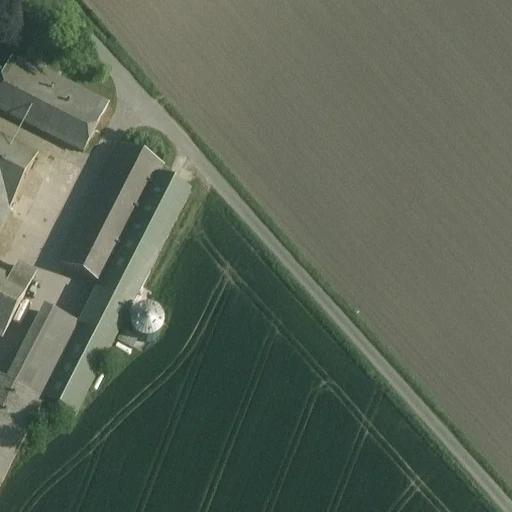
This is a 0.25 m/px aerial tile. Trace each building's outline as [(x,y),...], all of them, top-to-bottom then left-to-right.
[(107,106),(11,57),(0,78),(0,112),(82,154),(107,106)] [(0,209),(7,213),(34,160),(0,142),(0,209)] [(60,267),(100,287),(156,176),(160,168),(121,148),(60,267)] [(79,330),(42,403),(75,420),(189,193),(156,176),(100,287),(96,294),(97,294),(79,330)] [(0,226),(7,213),(0,209),(0,341),(33,277),(15,268),(8,282),(0,277),(0,226)] [(142,311),(138,312),(134,314),(131,318),(128,322),(127,326),(128,330),(129,334),(130,337),(132,339),(136,342),(140,343),(143,344),(147,344),(151,343),(153,341),(156,338),(158,335),(160,332),(160,329),(160,325),(159,321),(158,319),(156,316),(152,313),(149,312),(145,311),(142,311)] [(14,389),(42,403),(79,330),(50,316),(14,389)] [(0,486),(42,403),(14,389),(0,381),(0,486)]
